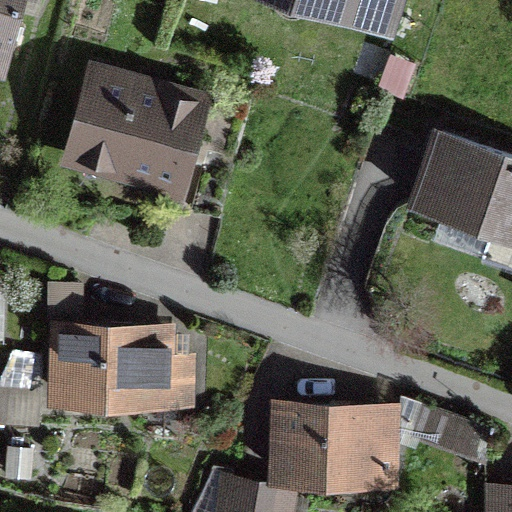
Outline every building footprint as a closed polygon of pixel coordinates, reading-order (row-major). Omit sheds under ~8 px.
[(0,0),(0,63),(19,0),(0,0)] [(293,0),(394,34),(406,0),(293,0)] [(204,92),(96,61),(70,152),(179,183),(204,92)] [(511,155),(442,131),(414,209),(511,243),(511,155)] [(218,220),(236,158),(206,149),(188,211),(218,220)] [(175,328),(57,326),(55,411),(202,413),(203,355),(174,355),(175,328)] [(400,407),(278,406),(277,487),(400,488),(400,407)] [(469,451),(479,423),(433,407),(423,435),(469,451)] [(290,511),(293,495),(220,483),(215,511),(290,511)]
